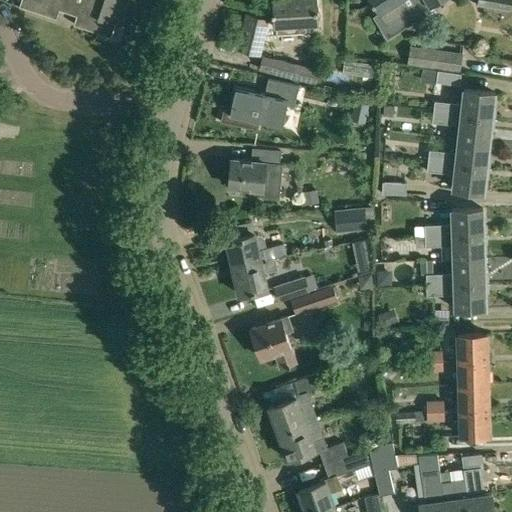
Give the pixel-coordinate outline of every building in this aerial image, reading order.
[(21,0),(20,4),(20,6),(57,18),(60,9),(77,15),(74,24),(111,36),(115,24),(120,26),(128,0),(21,0)] [(237,48),(259,54),(263,37),(276,36),(275,33),(307,31),(307,23),(317,22),(316,0),(272,0),(274,12),(264,10),(262,18),(246,14),(237,48)] [(371,0),(387,25),(417,6),(413,0),(371,0)] [(511,0),(477,0),(475,19),(508,25),(511,0)] [(390,30),(394,39),(412,32),(408,23),(390,30)] [(437,69),(459,72),(462,53),(409,45),(406,64),(437,69)] [(259,68),(315,83),(318,70),(262,56),(259,68)] [(461,73),(459,72),(437,69),(435,82),(458,85),(461,73)] [(221,121),(258,129),(260,120),(283,125),(287,105),(294,106),(299,86),(268,79),(265,93),(236,87),(231,110),(223,108),(221,121)] [(433,110),(491,116),(494,92),(463,89),(462,103),(434,100),(433,110)] [(369,104),(355,101),(351,119),(365,122),(369,104)] [(458,137),(488,141),(491,116),(433,110),(431,122),(459,125),(458,137)] [(427,160),(486,166),(488,141),(458,137),(456,152),(428,149),(427,160)] [(262,194),(280,195),(283,162),(280,162),(281,150),(253,148),(252,160),(231,159),(229,187),(262,189),(262,194)] [(452,188),(483,191),(486,166),(427,160),(426,170),(454,174),(452,188)] [(383,192),(406,193),(406,182),(383,181),(383,192)] [(304,193),(306,205),(318,203),(316,191),(304,193)] [(334,210),(336,232),(366,229),(364,207),(334,210)] [(424,235),(483,233),(482,208),(451,209),(452,223),(424,224),(424,225),(415,225),(415,235),(424,235)] [(487,228),(511,227),(511,208),(487,209),(487,228)] [(226,239),(232,267),(276,257),(275,256),(265,258),(262,248),(267,247),(264,237),(262,235),(258,234),(255,235),(254,233),(226,239)] [(453,259),(483,258),(483,233),(424,235),(424,246),(452,245),(453,259)] [(365,238),(352,241),(353,247),(361,251),(368,250),(365,238)] [(232,267),(238,294),(266,288),(263,272),(278,269),(276,257),(232,267)] [(425,284),(484,282),(483,258),(453,259),(453,272),(425,273),(425,284)] [(393,276),(384,266),(377,267),(378,281),(393,281),(393,276)] [(370,274),(358,276),(360,287),(372,286),(370,274)] [(305,276),(275,286),(280,299),(310,289),(305,276)] [(454,294),(454,309),(485,308),(484,282),(425,284),(426,295),(454,294)] [(291,298),(296,314),(338,299),(333,284),(291,298)] [(390,310),(378,314),(383,325),(394,321),(390,310)] [(276,352),(281,367),(295,362),(290,347),(285,332),(292,329),(287,316),(251,328),(260,357),(276,352)] [(458,334),(459,359),(487,358),(486,333),(458,334)] [(442,349),(425,350),(425,360),(443,360),(442,349)] [(459,359),(459,384),(487,383),(487,358),(459,359)] [(424,359),(413,360),(413,371),(424,370),(424,359)] [(425,360),(426,370),(443,370),(443,360),(425,360)] [(269,405),(278,432),(318,419),(308,390),(324,385),(319,371),(295,379),(300,394),(269,405)] [(459,384),(460,409),(488,408),(487,383),(459,384)] [(360,393),(365,418),(407,410),(402,384),(360,393)] [(426,410),(444,409),(444,399),(426,399),(426,410)] [(460,409),(461,434),(489,433),(488,408),(460,409)] [(396,412),(396,421),(444,420),(444,409),(426,410),(414,410),(414,412),(396,412)] [(314,453),(319,451),(319,449),(327,446),(323,436),(324,436),(318,419),(278,432),(288,459),(313,450),(314,453)] [(394,493),(388,466),(397,464),(392,441),(369,449),(380,496),(394,493)] [(298,489),(305,511),(318,511),(337,506),(332,491),(342,487),(337,474),(370,462),(366,449),(348,455),(324,463),(328,476),(324,478),(325,480),(298,489)] [(467,495),(469,511),(494,511),(492,492),(485,492),(481,466),(484,466),(482,453),(462,455),(463,468),(467,495)] [(444,511),(441,487),(442,487),(439,471),(437,455),(418,456),(425,501),(419,502),(420,503),(410,505),(410,511),(444,511)] [(497,467),(498,480),(511,478),(511,470),(511,465),(497,467)] [(441,487),(444,511),(469,511),(467,495),(456,497),(454,486),(453,486),(450,469),(439,471),(442,487),(441,487)] [(364,496),(367,511),(382,511),(378,492),(364,496)]
